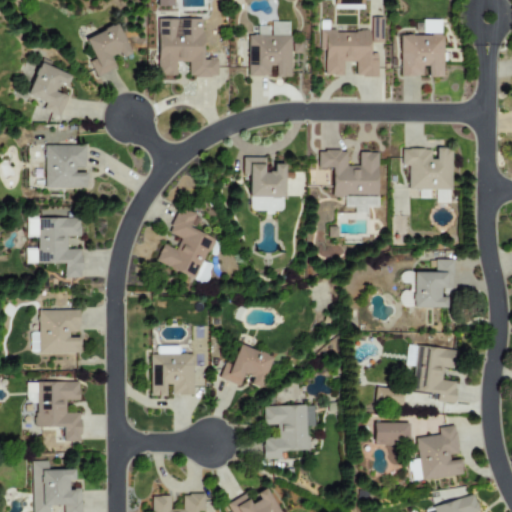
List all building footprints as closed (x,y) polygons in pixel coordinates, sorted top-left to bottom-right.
[(362,9),(362,0),(332,0),(332,9),(362,9)] [(381,18),(369,17),(369,43),(381,43),(381,18)] [(155,76),(174,76),(174,62),(186,62),(186,77),(215,77),(215,59),(200,58),(200,19),(156,19),(155,76)] [(288,78),(288,22),(269,22),(269,35),(246,35),(246,76),(267,76),(267,66),(273,66),(273,78),(288,78)] [(94,77),(113,68),(108,58),(116,54),(118,58),(128,54),(115,24),(82,38),(92,59),(87,61),(94,77)] [(322,76),(341,76),(341,62),(354,62),(354,77),(375,77),(375,54),(367,54),(367,31),(318,31),(318,51),(322,51),(322,76)] [(398,35),(398,76),(420,76),(420,66),(426,66),(426,77),(441,77),(441,35),(398,35)] [(24,96),(43,104),(41,110),(57,116),(65,96),(59,93),(66,74),(47,67),(49,62),(38,58),(24,96)] [(42,189),(84,188),(84,173),(73,173),(73,167),(83,167),(83,145),(41,146),(42,189)] [(449,190),(449,148),(434,148),(434,159),(429,159),(429,149),(399,149),(400,165),(406,165),(406,190),(449,190)] [(342,208),(376,208),(375,152),(356,153),(357,166),(344,166),(344,151),(315,151),(316,168),(330,168),(330,197),(342,197),(342,208)] [(281,197),(282,164),(271,164),(271,172),(262,171),(263,158),(240,157),(240,176),(247,176),(246,196),(281,197)] [(446,203),(446,191),(433,191),(433,203),(446,203)] [(280,198),(247,197),(247,211),(280,212),(280,198)] [(153,262),(193,279),(211,238),(193,230),(199,216),(177,207),(166,233),(180,239),(175,250),(161,244),(153,262)] [(450,260),(432,260),(432,272),(404,272),(404,292),(397,292),(397,307),(443,307),(443,297),(437,297),(437,288),(450,289),(450,260)] [(76,310),(36,310),(36,332),(28,332),(28,353),(78,354),(78,337),(66,337),(66,332),(76,332),(76,310)] [(237,386),(241,374),(250,377),(247,385),(258,389),(269,356),(236,345),(230,362),(223,359),(217,379),(237,386)] [(456,351),(405,345),(402,365),(411,366),(408,391),(435,394),(434,402),(451,404),(454,382),(439,380),(441,367),(453,369),(456,351)] [(148,396),(163,396),(163,385),(169,385),(169,395),(190,396),(191,355),(148,354),(148,396)] [(23,383),(24,403),(33,403),(33,428),(61,427),(61,442),(78,441),(77,413),(63,413),(63,401),(77,401),(76,382),(23,383)] [(371,405),(398,408),(400,391),(374,387),(371,405)] [(260,406),(260,425),(275,425),(275,439),(260,439),(261,459),(281,459),(281,451),(305,451),(305,426),(311,426),(311,406),(260,406)] [(406,423),(371,424),(371,444),(406,444),(406,423)] [(418,480),(460,476),(458,457),(456,457),(453,426),(436,427),(437,435),(414,437),(418,480)] [(410,482),(419,480),(416,459),(406,461),(410,482)] [(29,511),(47,511),(47,506),(61,505),(61,511),(78,511),(78,488),(65,489),(65,481),(72,481),(71,469),(45,470),(45,461),(29,461),(29,511)] [(149,496),(149,511),(195,511),(202,511),(202,494),(180,494),(180,509),(168,509),(167,496),(149,496)] [(476,511),(472,495),(430,506),(431,510),(424,511),(476,511)]
